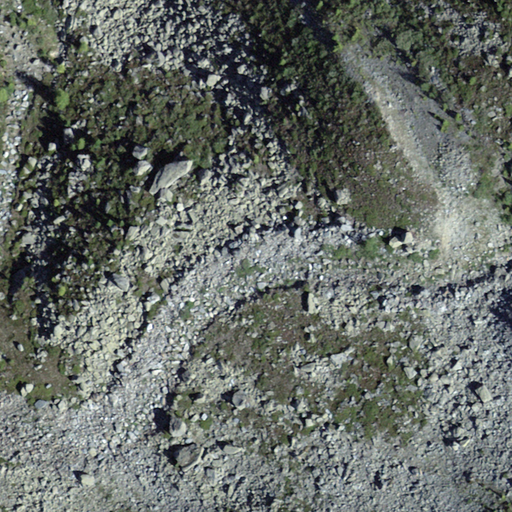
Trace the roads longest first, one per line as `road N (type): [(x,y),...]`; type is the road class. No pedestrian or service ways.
road 1 (track): [(0,422),(42,437),(96,441),(125,428),(153,396),(191,323),(220,297),(338,261),(440,266),(511,233)]
road 2 (track): [(0,22),(22,44),(0,200)]
